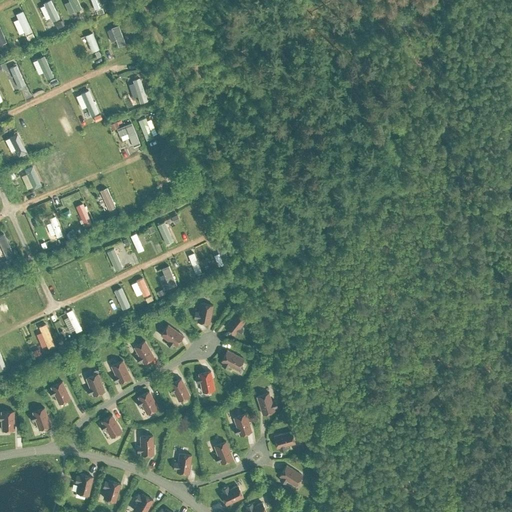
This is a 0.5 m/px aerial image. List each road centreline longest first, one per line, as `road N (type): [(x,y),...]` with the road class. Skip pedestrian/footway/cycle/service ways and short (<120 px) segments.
road 1 (track): [(144,0),(362,511)]
road 2 (track): [(446,511),(511,176)]
road 3 (track): [(0,333),(206,236)]
road 4 (track): [(142,153),(0,215)]
road 5 (track): [(0,190),(54,307)]
road 6 (track): [(112,63),(0,116)]
